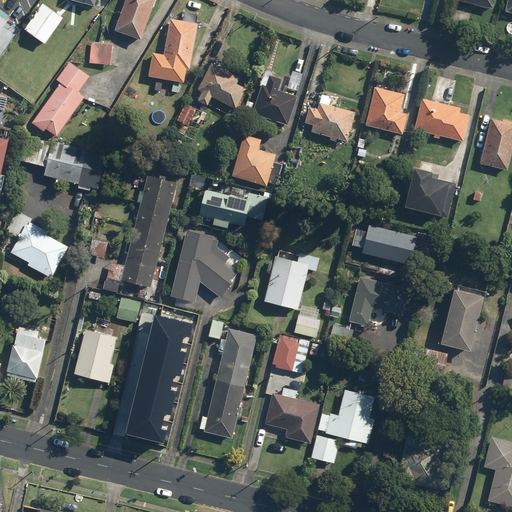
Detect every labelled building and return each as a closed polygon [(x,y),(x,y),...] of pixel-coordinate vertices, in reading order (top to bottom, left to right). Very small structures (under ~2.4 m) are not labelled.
[(125,0),(115,31),(142,40),(155,0),(125,0)] [(453,0),(492,10),(494,0),(453,0)] [(43,4),(25,30),(46,44),(64,18),(43,4)] [(104,13),(96,8),(79,30),(87,36),(104,13)] [(0,35),(10,21),(0,13),(0,35)] [(163,64),(190,69),(197,24),(170,20),(163,64)] [(91,41),(90,64),(110,66),(112,43),(91,41)] [(46,127),(56,135),(84,97),(78,92),(89,76),(69,61),(55,80),(60,84),(32,122),(44,131),(46,127)] [(240,77),(212,64),(199,90),(202,91),(198,100),(207,105),(212,96),(237,108),(246,89),(237,85),(240,77)] [(259,86),(251,113),(288,124),(296,96),(279,91),(282,80),(268,76),(264,87),(259,86)] [(375,87),(366,125),(403,134),(408,114),(399,112),(404,94),(375,87)] [(423,98),(415,129),(462,141),(469,115),(458,113),(459,106),(423,98)] [(176,119),(188,125),(197,109),(185,103),(176,119)] [(312,125),(311,132),(349,141),(356,112),(317,103),(316,109),(309,107),(305,124),(312,125)] [(479,162),(507,169),(511,150),(511,120),(501,118),(501,121),(491,118),(479,162)] [(242,135),(232,176),(270,185),(277,154),(258,150),(260,139),(242,135)] [(10,141),(0,138),(0,178),(1,179),(10,141)] [(107,154),(53,142),(45,175),(99,187),(107,154)] [(438,179),(439,174),(413,168),(404,208),(420,212),(419,218),(434,221),(435,215),(440,216),(448,181),(438,179)] [(120,279),(151,287),(178,183),(147,175),(120,279)] [(460,199),(468,201),(471,190),(463,188),(460,199)] [(206,189),(200,217),(246,227),(252,200),(206,189)] [(474,190),(471,199),(479,201),(482,193),(474,190)] [(50,278),(67,247),(46,234),(47,232),(30,222),(31,219),(16,211),(6,230),(20,238),(12,252),(29,262),(27,266),(50,278)] [(369,224),(362,253),(411,265),(418,236),(369,224)] [(186,229),(170,296),(196,302),(200,282),(222,297),(233,282),(230,280),(241,265),(211,243),(213,235),(186,229)] [(109,241),(92,237),(88,255),(104,259),(109,241)] [(274,257),(264,300),(299,309),(309,265),(274,257)] [(124,282),(108,278),(105,290),(121,294),(124,282)] [(390,289),(358,282),(349,321),(362,324),(365,312),(384,317),(390,289)] [(155,292),(128,285),(125,295),(153,302),(155,292)] [(441,343),(471,351),(485,297),(455,289),(441,343)] [(117,318),(135,322),(140,301),(122,297),(117,318)] [(340,319),(342,307),(332,305),(330,317),(340,319)] [(130,433),(167,442),(196,322),(159,313),(130,433)] [(298,314),(293,332),(316,337),(320,319),(298,314)] [(208,336),(219,338),(222,321),(211,319),(208,336)] [(332,325),(328,341),(349,346),(353,330),(332,325)] [(203,430),(231,437),(257,334),(228,327),(203,430)] [(85,329),(74,378),(108,386),(119,337),(85,329)] [(279,333),(272,364),(301,371),(309,340),(279,333)] [(12,372),(37,378),(46,340),(21,334),(12,372)] [(441,377),(446,354),(411,345),(405,368),(441,377)] [(317,430),(367,443),(374,418),(368,417),(374,396),(344,389),(338,414),(322,410),(317,430)] [(318,403),(276,393),(269,426),(291,431),(289,438),(308,443),(318,403)] [(450,394),(446,412),(462,416),(467,398),(450,394)] [(410,423),(396,479),(435,489),(450,433),(410,423)] [(311,456),(333,462),(339,440),(316,434),(311,456)] [(488,499),(511,504),(511,443),(491,438),(485,462),(496,465),(488,499)]
